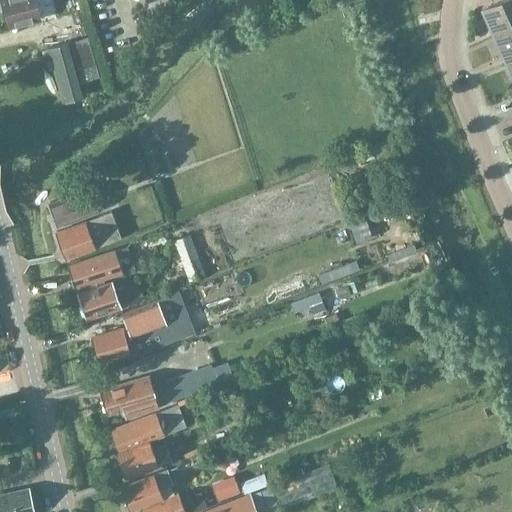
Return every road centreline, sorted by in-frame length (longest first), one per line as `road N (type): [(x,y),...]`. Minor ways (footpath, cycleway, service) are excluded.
road 1 (tertiary): [(63,511),(0,238)]
road 2 (residential): [(511,225),(446,59),(452,0)]
